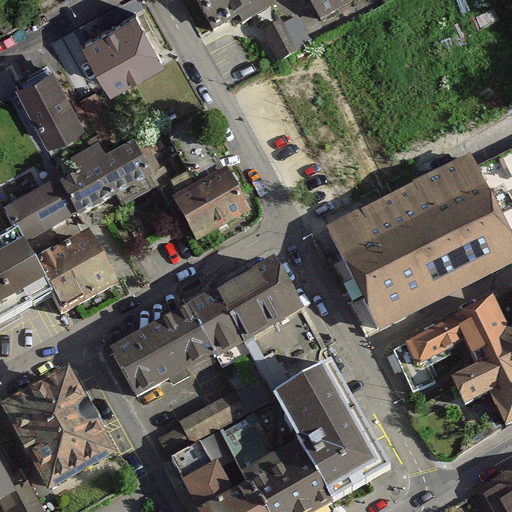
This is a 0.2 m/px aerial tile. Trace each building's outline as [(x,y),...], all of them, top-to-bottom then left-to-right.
[(273,0),(193,0),(216,38),(276,4),(273,0)] [(293,0),(307,25),(353,0),(293,0)] [(141,2),(81,37),(112,90),(172,55),(141,2)] [(282,61),(316,41),(300,13),(265,32),(282,61)] [(48,62),(0,89),(0,104),(29,155),(84,124),(48,62)] [(127,142),(18,201),(40,243),(149,184),(127,142)] [(488,190),(511,179),(511,150),(477,166),(488,190)] [(511,246),(464,156),(322,232),(378,337),(511,265),(511,246)] [(106,223),(130,263),(185,229),(196,246),(248,215),(223,174),(172,204),(162,189),(106,223)] [(0,239),(0,328),(51,300),(31,264),(13,232),(0,239)] [(86,233),(31,264),(51,300),(62,319),(117,288),(86,233)] [(243,347),(303,315),(275,262),(214,294),(243,347)] [(243,347),(214,294),(183,309),(213,365),(243,347)] [(511,294),(493,304),(511,345),(511,294)] [(511,345),(493,304),(390,354),(411,395),(445,377),(462,409),(487,397),(503,426),(511,421),(511,345)] [(213,365),(183,309),(108,349),(137,404),(213,365)] [(262,381),(273,401),(333,368),(303,315),(243,347),(262,381)] [(333,368),(273,401),(328,503),(388,471),(333,368)] [(65,370),(0,407),(0,408),(49,493),(115,456),(65,370)] [(196,441),(273,401),(262,381),(186,421),(196,441)] [(0,453),(0,500),(20,489),(0,453)] [(247,486),(262,511),(315,511),(328,503),(301,454),(247,486)] [(176,486),(191,511),(201,511),(233,493),(216,463),(176,486)] [(511,511),(511,477),(478,497),(486,511),(511,511)] [(201,511),(262,511),(247,486),(233,493),(201,511)]
